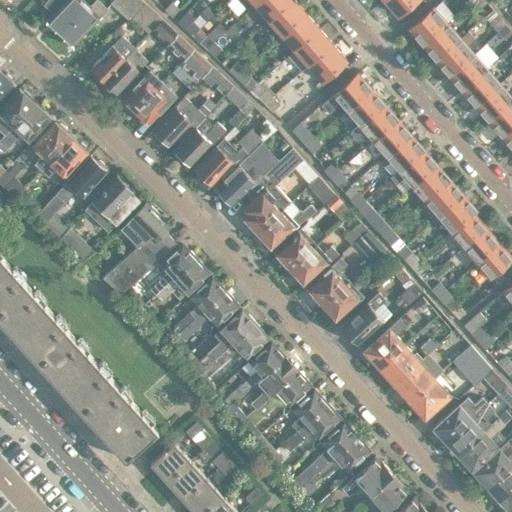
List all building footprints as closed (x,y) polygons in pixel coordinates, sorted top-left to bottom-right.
[(51,12),(44,19),(72,45),(107,8),(98,0),(94,0),(89,5),(83,0),(45,0),(42,3),(51,12)] [(128,18),(130,16),(144,1),(142,0),(111,0),(110,2),(128,18)] [(181,6),(174,0),(171,0),(163,9),(171,17),(181,6)] [(268,19),(289,0),(259,0),(255,4),(268,19)] [(306,13),(294,0),(289,0),(268,19),(275,27),(265,35),(272,42),(281,34),(306,13)] [(384,0),(397,14),(412,0),(384,0)] [(511,2),(510,0),(502,8),(511,19),(511,17),(511,2)] [(150,30),(162,17),(144,1),(130,16),(148,33),(150,30)] [(433,6),(408,27),(421,43),(446,21),(433,6)] [(197,14),(204,22),(212,15),(205,7),(197,14)] [(193,20),(185,13),(177,22),(184,29),(191,21),(193,20)] [(294,49),(319,28),(306,13),(281,34),(294,49)] [(497,30),(505,23),(498,15),(490,22),(497,30)] [(162,17),(150,30),(166,45),(168,43),(177,33),(178,32),(162,17)] [(201,25),(194,18),(193,20),(191,21),(184,29),(192,36),(201,25)] [(421,43),(435,58),(459,37),(446,21),(421,43)] [(511,31),(511,30),(505,23),(497,30),(510,46),(511,44),(511,31)] [(332,43),(319,28),(294,49),(287,56),(300,70),(307,64),(332,43)] [(177,33),(168,43),(183,58),(193,48),(177,33)] [(214,41),(206,34),(199,43),(206,50),(214,41)] [(93,70),(91,74),(100,83),(125,56),(132,50),(118,37),(112,44),(90,67),(93,70)] [(459,37),(435,58),(448,73),(472,52),(459,37)] [(214,41),(206,50),(213,56),(221,48),(214,41)] [(321,80),(345,59),(332,43),(307,64),(321,80)] [(211,65),(193,48),(183,58),(180,61),(198,78),(211,65)] [(113,89),(116,92),(144,62),(132,50),(125,56),(100,83),(109,91),(113,89)] [(448,73),(461,88),(485,67),(472,52),(448,73)] [(235,77),(243,69),(235,61),(228,70),(235,77)] [(211,65),(198,78),(206,85),(212,79),(225,92),(233,85),(219,72),(211,65)] [(485,67),(461,88),(474,103),(498,82),(485,67)] [(250,76),(243,69),(235,77),(242,84),(250,76)] [(4,74),(0,70),(0,96),(13,82),(11,80),(11,78),(6,73),(4,74)] [(338,100),(346,108),(370,87),(357,72),(321,103),(328,112),(336,106),(334,104),(338,100)] [(124,100),(124,103),(132,111),(157,86),(143,74),(121,97),(124,100)] [(321,80),(320,79),(314,84),(318,89),(324,84),(321,80)] [(162,80),(157,86),(132,111),(141,119),(144,119),(147,122),(175,93),(162,80)] [(264,104),(271,96),(264,89),(266,87),(259,80),(249,90),(264,104)] [(474,103),(487,118),(511,97),(498,82),(474,103)] [(383,102),(370,87),(346,108),(359,123),(383,102)] [(22,90),(19,88),(0,108),(0,130),(4,134),(34,101),(29,97),(30,95),(23,89),(22,90)] [(154,133),(158,137),(161,137),(168,144),(190,121),(195,125),(214,105),(206,98),(196,108),(183,95),(152,128),(154,130),(154,133)] [(272,111),(279,104),(271,96),(264,104),(272,111)] [(511,97),(487,118),(500,134),(511,123),(511,97)] [(232,127),(253,105),(247,99),(226,121),(232,127)] [(40,104),(39,106),(34,101),(4,134),(0,138),(0,148),(3,151),(20,133),(27,139),(49,115),(46,112),(47,111),(40,104)] [(396,118),(383,102),(359,123),(348,133),(354,139),(365,130),(372,138),(396,118)] [(173,148),(175,150),(175,153),(179,157),(182,157),(189,164),(211,141),(212,142),(225,129),(217,121),(213,125),(203,117),(173,148)] [(385,154),(409,133),(396,118),(372,138),(385,154)] [(56,123),(54,121),(32,145),(42,154),(33,163),(40,169),(71,136),(64,129),(64,127),(59,122),(56,123)] [(304,145),(311,138),(298,123),(290,130),(296,136),(304,145)] [(511,123),(500,134),(511,147),(511,123)] [(422,148),(409,133),(385,154),(377,161),(383,168),(391,160),(398,169),(422,148)] [(80,142),(77,142),(71,136),(40,169),(47,176),(56,167),(65,175),(87,150),(85,149),(85,146),(80,142)] [(237,158),(240,161),(260,141),(261,141),(256,137),(243,149),(241,147),(237,151),(222,137),(193,167),(195,169),(195,172),(198,175),(201,175),(210,183),(234,158),(236,160),(237,158)] [(309,151),(317,144),(311,138),(304,145),(309,151)] [(261,174),(268,168),(277,159),(260,141),(240,161),(221,179),(224,182),(217,189),(219,192),(219,195),(223,199),(227,199),(229,202),(242,190),(259,173),(261,174)] [(285,141),(279,146),(283,151),(289,146),(285,141)] [(289,169),(304,186),(317,175),(291,146),(277,159),(268,168),(279,179),(289,169)] [(436,163),(422,148),(398,169),(389,177),(395,184),(404,176),(411,184),(436,163)] [(96,160),(90,154),(35,215),(43,222),(63,200),(74,188),(82,195),(106,169),(103,166),(103,164),(99,159),(96,160)] [(21,165),(14,158),(4,169),(0,174),(0,183),(2,186),(21,165)] [(336,170),(329,162),(321,169),(328,177),(336,170)] [(449,178),(436,163),(411,184),(424,199),(449,178)] [(246,210),(241,214),(248,222),(248,226),(252,230),(255,229),(256,231),(282,207),(289,200),(274,184),(279,179),(268,168),(261,174),(259,173),(242,190),(250,198),(242,206),(246,210)] [(336,170),(328,177),(335,184),(342,177),(336,170)] [(130,190),(131,189),(115,175),(92,200),(114,221),(138,197),(130,190)] [(438,214),(462,193),(449,178),(424,199),(438,214)] [(34,215),(40,209),(20,190),(14,197),(34,215)] [(363,199),(355,191),(348,198),(355,206),(363,199)] [(326,201),(331,207),(340,199),(334,193),(326,201)] [(475,209),(462,193),(438,214),(450,229),(451,229),(472,211),(475,209)] [(368,221),(376,214),(363,199),(355,206),(368,221)] [(169,225),(159,215),(145,200),(119,224),(138,244),(102,277),(119,293),(175,242),(164,230),(169,225)] [(282,207),(256,231),(271,247),(302,219),(307,217),(316,209),(308,200),(291,216),(282,207)] [(448,231),(461,246),(485,226),(472,211),(451,229),(450,229),(448,231)] [(376,214),(368,221),(382,235),(389,229),(382,221),(376,214)] [(350,244),(359,236),(366,229),(359,222),(343,236),(350,244)] [(274,250),(289,267),(315,243),(300,226),(274,250)] [(498,241),(485,226),(461,246),(475,261),(498,241)] [(382,247),(366,229),(359,236),(375,253),(382,247)] [(403,244),(389,229),(382,235),(395,250),(403,244)] [(73,250),(82,258),(92,249),(82,240),(73,250)] [(511,257),(498,241),(475,261),(488,277),(511,257)] [(181,243),(159,262),(167,271),(149,288),(154,294),(194,258),(193,256),(193,253),(190,250),(187,250),(181,243)] [(315,243),(289,267),(304,283),(330,259),(337,253),(330,245),(323,251),(315,243)] [(409,265),(417,259),(403,244),(396,250),(409,265)] [(393,273),(400,267),(382,247),(375,253),(393,273)] [(0,309),(5,305),(27,285),(0,255),(0,309)] [(306,286),(321,302),(348,278),(339,269),(346,263),(339,256),(306,286)] [(198,259),(195,259),(194,258),(154,294),(160,300),(171,291),(178,299),(208,272),(201,265),(201,263),(198,259)] [(430,274),(417,259),(409,265),(423,280),(430,274)] [(401,267),(394,274),(402,283),(410,277),(401,267)] [(207,305),(224,290),(223,289),(223,286),(219,282),(217,282),(210,275),(189,295),(197,304),(174,325),(179,331),(207,305)] [(348,278),(321,302),(336,319),(363,295),(348,278)] [(407,302),(421,290),(413,281),(399,293),(407,302)] [(444,289),(437,281),(429,287),(437,295),(444,289)] [(510,297),(511,299),(511,281),(496,295),(503,303),(510,297)] [(70,333),(27,285),(5,305),(0,309),(0,320),(13,335),(9,338),(15,344),(18,341),(37,362),(70,333)] [(444,289),(437,295),(444,303),(451,297),(444,289)] [(225,291),(224,290),(207,305),(179,331),(176,334),(182,342),(201,325),(199,323),(208,316),(216,324),(237,305),(231,298),(231,295),(228,291),(225,291)] [(370,298),(341,325),(357,343),(390,313),(380,302),(383,300),(376,292),(370,298)] [(129,301),(138,311),(144,305),(135,295),(129,301)] [(400,295),(394,300),(398,304),(403,299),(400,295)] [(428,305),(422,298),(411,307),(417,314),(428,305)] [(144,305),(138,311),(145,318),(151,313),(144,305)] [(249,315),(246,315),(240,308),(211,334),(218,341),(197,360),(194,357),(186,364),(196,375),(253,323),(252,322),(252,319),(249,315)] [(257,324),(254,324),(253,323),(196,375),(208,389),(213,384),(206,376),(229,356),(237,348),(245,357),(267,338),(261,331),(260,328),(257,324)] [(484,332),(477,325),(469,332),(476,339),(484,332)] [(363,349),(378,366),(403,343),(394,333),(388,326),(363,349)] [(165,328),(159,333),(158,334),(166,342),(173,337),(165,328)] [(491,340),(484,332),(476,339),(483,347),(491,340)] [(80,410),(113,380),(70,333),(37,362),(56,383),(52,386),(58,392),(61,389),(80,410)] [(436,345),(429,337),(420,346),(427,354),(436,345)] [(269,340),(248,360),(256,369),(223,398),(229,404),(232,401),(253,383),(261,375),(261,374),(283,355),(281,354),(283,352),(277,346),(276,348),(269,340)] [(418,360),(403,343),(378,366),(393,383),(418,360)] [(469,344),(452,360),(473,384),(491,368),(469,344)] [(175,350),(181,357),(188,350),(185,347),(179,346),(175,350)] [(511,362),(504,354),(496,361),(503,369),(511,362)] [(255,407),(296,370),(283,355),(261,374),(261,375),(253,383),(261,392),(250,402),(255,407)] [(434,376),(418,360),(393,383),(409,399),(434,376)] [(511,375),(511,363),(511,362),(503,369),(510,377),(511,375)] [(299,370),(297,371),(296,370),(255,407),(245,416),(250,422),(252,424),(274,403),(288,404),(310,385),(304,379),(306,377),(299,370)] [(506,385),(495,373),(487,381),(497,392),(506,385)] [(424,416),(449,393),(434,376),(409,399),(424,416)] [(156,429),(113,380),(80,410),(99,430),(96,434),(101,440),(105,436),(124,458),(156,429)] [(497,392),(508,404),(511,401),(511,391),(506,385),(497,392)] [(299,416),(290,424),(296,430),(326,403),(325,401),(325,398),(321,395),(318,395),(312,388),(291,407),(299,416)] [(463,424),(486,402),(481,396),(473,403),(466,396),(433,426),(445,440),(454,431),(456,434),(465,426),(463,424)] [(229,404),(225,408),(238,422),(245,416),(232,401),(229,404)] [(445,440),(457,453),(482,430),(489,424),(484,417),(492,408),(486,402),(463,424),(465,426),(456,434),(454,431),(445,440)] [(327,404),(326,403),(296,430),(282,442),(289,450),(303,437),(302,435),(310,428),(318,437),(339,417),(333,410),(333,407),(329,404),(327,404)] [(482,430),(457,453),(470,467),(495,444),(488,437),(510,417),(504,410),(497,416),(489,424),(482,430)] [(243,428),(250,422),(245,416),(238,422),(243,428)] [(348,427),(342,420),(320,440),(326,446),(289,479),(297,488),(355,435),(354,434),(354,431),(351,427),(348,427)] [(191,437),(201,428),(195,421),(185,430),(191,437)] [(268,455),(274,449),(260,432),(253,439),(260,446),(268,455)] [(347,469),(369,450),(362,443),(362,440),(359,436),(356,436),(355,435),(297,488),(312,504),(333,485),(324,474),(339,460),(347,469)] [(485,484),(486,485),(511,462),(511,461),(511,447),(506,440),(473,470),(485,484)] [(166,481),(190,459),(173,441),(149,462),(166,481)] [(283,458),(274,449),(268,455),(276,464),(283,458)] [(213,460),(218,466),(228,457),(223,451),(213,460)] [(367,495),(392,472),(381,460),(380,461),(375,455),(351,477),(340,487),(347,495),(359,485),(367,495)] [(218,466),(224,473),(234,464),(228,457),(218,466)] [(206,477),(190,459),(166,481),(182,499),(206,477)] [(486,485),(498,498),(507,490),(508,491),(511,487),(511,461),(511,462),(486,485)] [(403,484),(392,472),(367,495),(383,511),(407,491),(402,485),(403,484)] [(182,499),(194,511),(203,511),(222,495),(206,477),(182,499)] [(245,497),(251,503),(261,494),(256,487),(245,497)] [(507,490),(498,498),(511,511),(511,510),(511,487),(508,491),(507,490)] [(237,511),(222,495),(203,511),(237,511)] [(318,505),(323,511),(325,511),(335,504),(328,496),(318,505)] [(427,511),(418,502),(413,497),(396,511),(427,511)]
